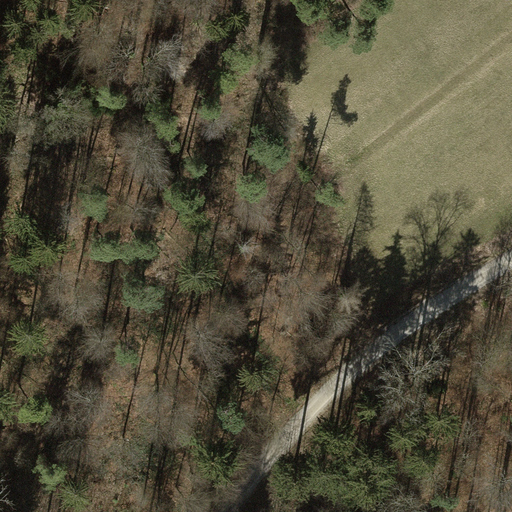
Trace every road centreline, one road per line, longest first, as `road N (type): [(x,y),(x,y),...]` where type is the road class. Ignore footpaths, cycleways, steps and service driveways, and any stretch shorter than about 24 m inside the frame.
road 1 (track): [(241,511),(331,389),(401,334),(511,267)]
road 2 (track): [(408,511),(511,384)]
